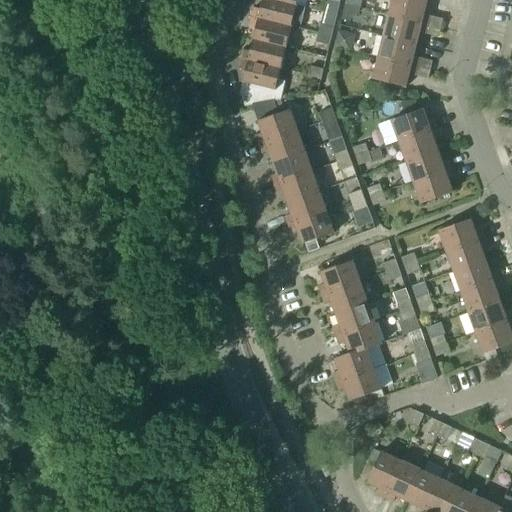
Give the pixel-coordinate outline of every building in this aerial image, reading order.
[(253,9),(251,18),(291,28),(296,6),(268,0),(262,0),(260,10),(253,9)] [(409,0),(391,0),(387,17),(440,30),(442,21),(423,16),(426,4),(409,0)] [(359,14),(360,8),(345,5),(342,19),(347,21),(359,14)] [(387,17),(382,38),(416,46),(419,34),(437,38),(440,30),(387,17)] [(291,28),(251,18),(249,27),(255,29),(252,41),(286,49),(291,28)] [(320,25),(317,34),(331,38),(333,28),(320,25)] [(331,38),(317,34),(315,44),(329,47),(331,38)] [(382,38),(377,59),(429,72),(431,63),(413,58),(416,46),(382,38)] [(286,49),(252,41),(250,52),(243,51),(241,60),(281,70),(286,49)] [(429,72),(377,59),(371,80),(405,88),(408,76),(427,80),(429,72)] [(281,101),(287,77),(279,75),(281,70),(241,60),(238,69),(245,71),(242,82),(242,83),(240,93),(244,107),(281,101)] [(321,81),(323,70),(309,67),(307,77),(321,81)] [(405,116),(421,110),(417,100),(401,102),(405,116)] [(321,123),(334,118),(331,109),(318,114),(321,123)] [(397,142),(436,128),(433,119),(427,121),(422,109),(421,110),(405,116),(390,121),(397,142)] [(259,145),(297,131),(289,110),(257,122),(258,123),(262,134),(255,136),(259,145)] [(342,138),(334,118),(321,123),(328,143),(342,138)] [(436,128),(397,142),(405,162),(437,151),(433,139),(439,137),(436,128)] [(297,131),(259,145),(262,154),(268,152),(272,164),(304,152),(297,131)] [(349,158),(342,138),(328,143),(335,163),(349,158)] [(355,158),(368,153),(364,144),(351,149),(355,158)] [(441,162),(437,151),(405,162),(412,183),(451,169),(448,160),(441,162)] [(304,152),(272,164),(276,175),(270,177),(273,186),(312,172),(304,152)] [(368,153),(355,158),(358,167),(371,162),(368,153)] [(352,168),(349,158),(335,163),(339,173),(352,168)] [(454,178),(451,169),(412,183),(420,204),(452,192),(448,180),(454,178)] [(312,172),(273,186),(277,195),(282,193),(287,204),(319,193),(312,172)] [(369,198),(382,193),(379,184),(366,189),(369,198)] [(351,204),(363,200),(360,191),(347,195),(351,204)] [(319,193),(287,204),(291,216),(285,218),(288,227),(326,213),(319,193)] [(386,202),(382,193),(369,198),(372,207),(386,202)] [(363,200),(351,204),(354,214),(367,209),(363,200)] [(326,213),(288,227),(291,236),(297,233),(302,246),(304,245),(315,241),(334,234),(326,213)] [(446,252),(484,238),(481,229),(475,232),(471,220),(438,231),(446,252)] [(484,238),(446,252),(453,272),(485,261),(481,249),(487,247),(484,238)] [(319,250),(315,241),(304,245),(308,254),(319,250)] [(403,267),(416,263),(413,254),(400,258),(403,267)] [(385,274),(398,269),(393,255),(380,260),(385,274)] [(485,261),(453,272),(460,293),(498,279),(495,270),(490,272),(485,261)] [(321,296),(360,282),(352,262),(320,273),(324,285),(318,287),(321,296)] [(420,271),(416,263),(403,267),(407,276),(420,271)] [(398,269),(385,274),(388,282),(401,278),(398,269)] [(501,288),(498,279),(460,293),(467,313),(500,302),(496,290),(501,288)] [(360,282),(321,296),(324,305),(330,303),(335,314),(367,303),(360,282)] [(418,308),(431,303),(425,285),(411,290),(418,308)] [(399,314),(412,310),(406,292),(393,297),(399,314)] [(500,302),(467,313),(475,334),(511,320),(511,317),(510,311),(504,313),(500,302)] [(367,303),(335,314),(339,326),(333,328),(336,337),(374,323),(367,303)] [(434,312),(431,303),(418,308),(421,317),(434,312)] [(412,310),(399,314),(402,323),(416,319),(412,310)] [(511,320),(475,334),(482,355),(511,344),(511,336),(510,331),(511,329),(511,320)] [(374,323),(336,337),(339,346),(345,344),(349,354),(349,355),(366,349),(366,350),(382,345),(374,323)] [(432,349),(445,344),(438,325),(425,329),(432,349)] [(414,355),(427,350),(420,332),(407,337),(414,355)] [(445,344),(432,349),(436,358),(449,353),(445,344)] [(349,354),(334,360),(338,372),(332,374),(335,383),(373,370),(366,350),(366,349),(349,355),(349,354)] [(427,350),(414,355),(417,363),(414,365),(420,384),(436,378),(427,350)] [(373,370),(335,383),(338,392),(344,390),(349,402),(381,391),(381,389),(380,390),(373,370)] [(409,424),(417,428),(423,416),(415,412),(409,424)] [(443,425),(434,421),(428,434),(437,438),(443,425)] [(443,425),(437,438),(445,442),(451,429),(443,425)] [(482,443),(474,439),(462,434),(456,447),(468,452),(476,456),(482,443)] [(482,443),(476,456),(496,464),(501,452),(482,443)] [(384,499),(402,461),(381,452),(366,483),(367,484),(368,484),(378,489),(375,495),(384,499)] [(421,471),(402,461),(384,499),(393,503),(395,497),(406,502),(421,471)] [(425,511),(441,480),(421,471),(406,502),(417,507),(415,511),(425,511)] [(449,511),(460,489),(441,480),(425,511),(449,511)] [(473,511),(480,499),(460,489),(449,511),(473,511)] [(480,499),(473,511),(497,511),(499,508),(480,499)]
